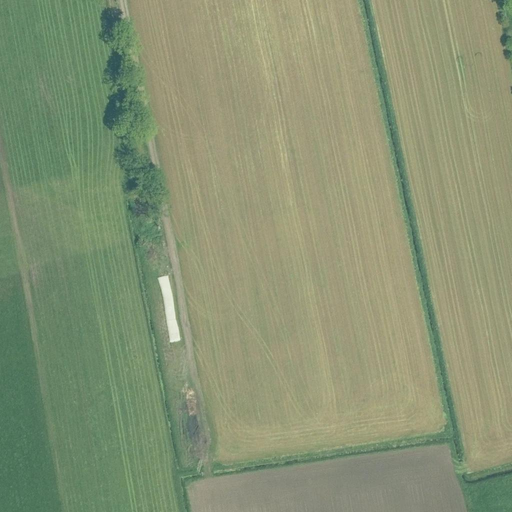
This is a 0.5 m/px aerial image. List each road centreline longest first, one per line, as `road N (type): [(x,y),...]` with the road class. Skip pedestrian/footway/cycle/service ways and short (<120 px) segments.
road 1 (track): [(123,0),(167,233),(158,274)]
road 2 (track): [(135,183),(143,170),(110,0)]
